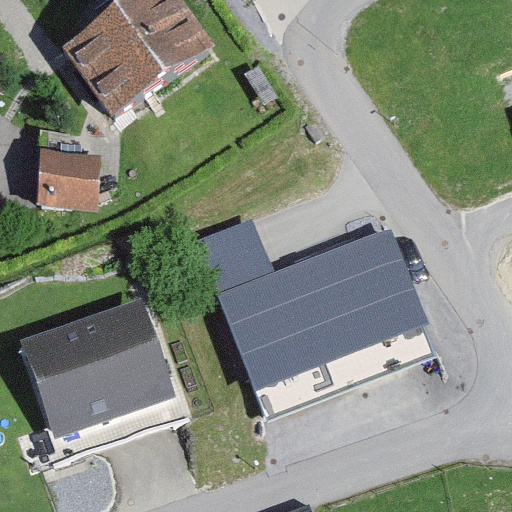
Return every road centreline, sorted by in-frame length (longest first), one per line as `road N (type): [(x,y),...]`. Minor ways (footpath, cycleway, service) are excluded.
road 1 (residential): [(223,511),(470,423),(493,395)]
road 2 (residential): [(429,239),(307,54),(311,26),(336,0)]
road 3 (residential): [(493,395),(498,350),(429,239)]
